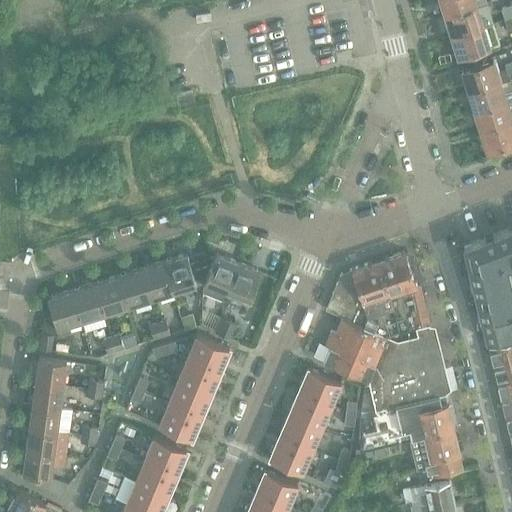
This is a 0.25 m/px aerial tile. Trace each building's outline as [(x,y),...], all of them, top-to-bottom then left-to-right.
[(441,0),(446,15),(476,6),(474,0),(441,0)] [(511,4),(502,8),(504,19),(511,17),(511,4)] [(480,18),(476,6),(446,15),(452,35),(482,26),(493,23),(490,15),(480,18)] [(495,30),(493,23),(482,26),(452,35),(458,55),(488,46),(484,33),(495,30)] [(511,62),(505,65),(506,70),(496,72),(495,68),(493,60),(463,69),(469,90),(499,81),(511,77),(511,62)] [(511,91),(511,77),(499,81),(469,90),(475,110),(505,101),(503,94),(511,91)] [(178,104),(194,100),(192,92),(176,95),(178,104)] [(511,105),(507,107),(505,101),(475,110),(481,130),(511,121),(511,120),(511,105)] [(511,120),(511,121),(481,130),(487,150),(511,142),(511,120)] [(511,226),(501,231),(499,231),(489,235),(487,236),(477,240),(476,240),(465,245),(464,245),(464,247),(468,264),(472,279),(482,321),(487,343),(492,341),(511,336),(511,226)] [(392,255),(378,260),(379,266),(383,276),(384,280),(387,290),(389,295),(392,302),(398,329),(409,327),(420,324),(425,323),(429,322),(420,285),(416,286),(414,281),(417,278),(410,258),(406,257),(404,251),(396,254),(392,255)] [(209,266),(191,271),(195,285),(203,282),(225,292),(238,262),(215,252),(209,266)] [(186,255),(163,262),(172,292),(195,285),(191,271),(186,255)] [(347,306),(343,316),(383,333),(398,329),(392,302),(389,295),(387,290),(384,280),(383,276),(379,266),(378,260),(352,268),(353,269),(343,274),(332,300),(347,306)] [(163,262),(140,269),(149,299),(172,292),(163,262)] [(261,272),(238,262),(225,292),(248,301),(261,272)] [(140,269),(117,276),(126,306),(149,299),(140,269)] [(117,276),(94,283),(103,313),(126,306),(117,276)] [(94,283),(71,290),(80,320),(103,313),(94,283)] [(56,327),(80,320),(71,290),(47,297),(56,327)] [(184,328),(196,325),(192,313),(181,317),(184,328)] [(223,334),(229,320),(219,316),(214,330),(223,334)] [(430,325),(429,322),(425,323),(420,324),(409,327),(398,329),(383,333),(343,316),(336,332),(330,329),(325,343),(327,344),(331,345),(324,361),(329,363),(365,378),(368,379),(375,410),(396,405),(437,395),(441,394),(445,393),(428,325),(430,325)] [(165,319),(156,322),(161,336),(169,334),(165,319)] [(238,324),(229,320),(223,334),(232,338),(238,324)] [(153,339),(161,336),(156,322),(149,325),(153,339)] [(51,351),(54,335),(52,335),(53,329),(43,328),(39,349),(51,351)] [(119,334),(110,336),(115,351),(123,349),(119,334)] [(198,334),(189,355),(220,368),(229,347),(198,334)] [(107,354),(115,351),(110,336),(103,339),(107,354)] [(177,339),(167,343),(170,352),(180,348),(177,339)] [(488,348),(492,366),(511,360),(511,342),(494,347),(488,348)] [(167,343),(156,347),(159,355),(170,352),(167,343)] [(331,345),(327,344),(321,360),(324,361),(331,345)] [(511,450),(511,448),(508,432),(504,415),(500,399),(496,382),(492,366),(488,348),(511,450)] [(189,355),(181,376),(211,388),(220,368),(189,355)] [(39,357),(35,380),(63,384),(66,361),(39,357)] [(511,360),(492,366),(496,382),(511,378),(511,360)] [(308,368),(299,390),(331,403),(340,382),(340,381),(308,367),(308,368)] [(141,372),(137,382),(145,386),(149,376),(141,372)] [(181,376),(172,396),(203,409),(211,388),(181,376)] [(511,378),(496,382),(500,399),(511,395),(511,378)] [(88,379),(87,388),(102,390),(103,381),(88,379)] [(35,380),(32,403),(60,407),(63,384),(35,380)] [(137,382),(132,392),(141,396),(145,386),(137,382)] [(101,398),(102,390),(87,388),(86,396),(101,398)] [(299,390),(289,412),(321,426),(331,403),(299,390)] [(448,404),(445,393),(441,394),(437,395),(396,405),(375,410),(370,411),(373,426),(362,428),(359,451),(373,447),(388,444),(400,440),(412,437),(423,435),(450,429),(454,428),(448,404)] [(511,395),(500,399),(504,415),(511,413),(511,395)] [(172,396),(163,417),(194,430),(203,409),(172,396)] [(357,401),(347,400),(345,412),(355,413),(357,401)] [(32,403),(29,426),(57,430),(60,407),(32,403)] [(289,412),(279,435),(311,449),(321,426),(289,412)] [(344,424),(354,425),(355,413),(345,412),(344,424)] [(82,425),(81,434),(96,436),(97,427),(82,425)] [(29,426),(25,449),(53,453),(65,455),(68,432),(57,430),(29,426)] [(126,426),(123,433),(133,436),(135,430),(126,426)] [(460,452),(454,428),(450,429),(423,435),(412,437),(400,440),(402,449),(414,446),(414,448),(425,445),(428,458),(424,459),(428,476),(432,475),(448,471),(462,467),(459,453),(460,452)] [(94,444),(96,436),(81,434),(80,442),(94,444)] [(279,435),(269,457),(302,471),(311,449),(279,435)] [(114,436),(110,446),(118,450),(123,439),(114,436)] [(154,440),(145,461),(176,474),(184,453),(154,440)] [(375,455),(389,452),(388,444),(373,447),(375,455)] [(110,446),(106,456),(114,460),(118,450),(110,446)] [(341,448),(338,460),(348,462),(351,451),(341,448)] [(50,475),(52,464),(64,466),(65,455),(53,453),(25,449),(22,473),(35,474),(34,482),(61,495),(66,483),(50,475)] [(338,460),(335,471),(344,474),(348,462),(338,460)] [(145,461),(136,482),(167,495),(176,474),(145,461)] [(265,469),(255,492),(288,505),(297,483),(265,469)] [(97,478),(92,488),(101,492),(105,481),(97,478)] [(414,496),(415,500),(422,498),(424,507),(429,506),(430,510),(455,505),(450,480),(420,487),(415,488),(417,496),(414,496)] [(136,482),(128,503),(150,511),(159,511),(167,495),(136,482)] [(361,482),(346,485),(349,499),(364,495),(361,482)] [(19,488),(7,510),(11,511),(64,511),(50,506),(45,503),(19,488)] [(92,488),(88,498),(97,502),(101,492),(92,488)] [(255,492),(246,511),(284,511),(288,505),(255,492)] [(456,511),(455,505),(430,510),(429,506),(424,507),(422,498),(415,500),(415,501),(410,502),(412,511),(456,511)] [(150,511),(128,503),(123,511),(150,511)] [(314,503),(308,511),(320,511),(322,509),(314,503)]
